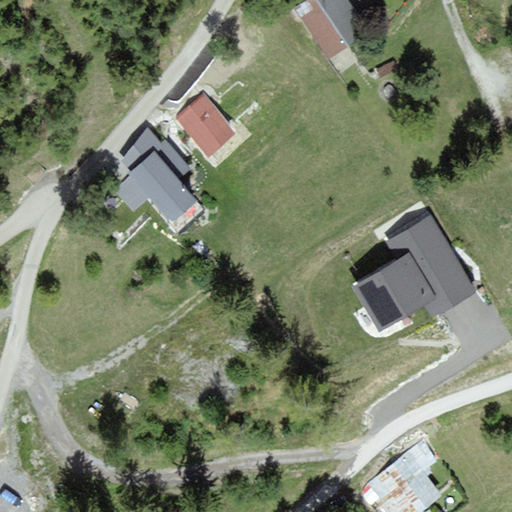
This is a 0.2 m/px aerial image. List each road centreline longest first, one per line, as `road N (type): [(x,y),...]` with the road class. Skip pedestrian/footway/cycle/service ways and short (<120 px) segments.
road 1 (residential): [(366,451),(147,479),(100,470),(62,440),(35,389),(6,366)]
road 2 (residential): [(50,197),(107,147),(223,0)]
road 3 (residential): [(6,366),(50,197)]
road 4 (residential): [(511,380),(432,408),(366,451)]
